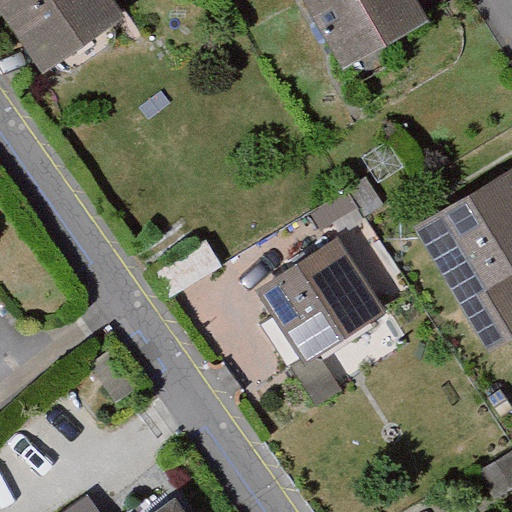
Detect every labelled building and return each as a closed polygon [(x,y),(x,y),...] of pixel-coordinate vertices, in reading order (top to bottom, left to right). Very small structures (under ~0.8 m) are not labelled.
[(0,0),(0,11),(40,72),(120,18),(108,0),(0,0)] [(420,0),(301,0),(333,65),(429,18),(420,0)] [(511,170),(416,229),(491,351),(511,338),(511,170)] [(387,310),(339,241),(260,296),(307,365),(387,310)] [(108,511),(97,497),(76,511),(198,511),(191,501),(175,511),(108,511)]
